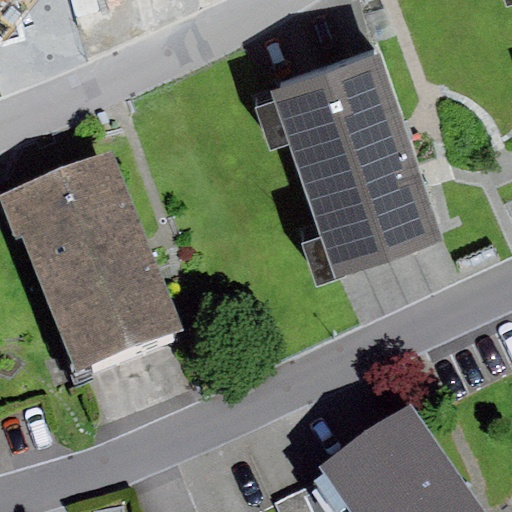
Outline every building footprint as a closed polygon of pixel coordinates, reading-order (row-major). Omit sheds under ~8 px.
[(0,0),(0,48),(27,39),(16,0),(0,0)] [(381,69),(273,107),(277,120),(333,281),(441,244),(403,134),(381,69)] [(107,193),(0,237),(0,238),(70,408),(177,364),(107,193)] [(462,511),(413,443),(324,506),(328,511),(462,511)] [(323,511),(315,494),(278,511),(323,511)]
